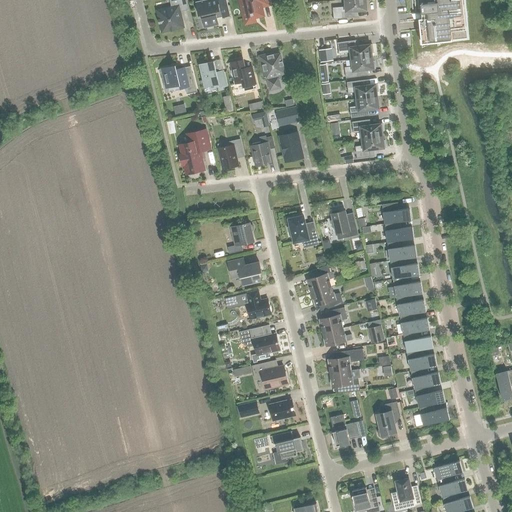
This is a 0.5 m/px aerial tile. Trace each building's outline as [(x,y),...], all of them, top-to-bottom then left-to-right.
[(179,11),(188,9),(186,0),(170,0),(172,8),(158,11),(160,19),(158,19),(159,24),(160,24),(162,33),(170,31),(171,32),(176,30),(175,28),(183,27),(179,11)] [(218,4),(217,0),(204,0),(195,2),(199,16),(202,15),(205,28),(219,25),(217,18),(222,16),(223,18),(230,16),(226,0),(219,0),(220,4),(218,4)] [(239,0),(246,24),(256,22),(255,18),(264,15),(262,7),(269,5),(268,0),(239,0)] [(366,10),(365,0),(345,0),(346,7),(333,8),(334,18),(333,19),(353,18),(353,17),(352,11),(366,10)] [(417,0),(418,9),(422,8),(423,18),(419,18),(420,21),(420,29),(422,44),(453,40),(468,39),(466,26),(463,0),(417,0)] [(350,59),(350,60),(372,57),(371,52),(373,52),(372,45),(356,47),(356,41),(356,40),(337,43),(338,43),(339,54),(351,52),(352,59),(350,59)] [(326,49),(319,50),(321,62),(328,61),(326,49)] [(284,73),(280,54),(279,54),(269,57),(269,55),(260,57),(265,77),(264,77),(265,78),(269,77),(270,85),(272,85),(273,85),(275,84),(276,83),(278,82),(278,80),(278,79),(283,78),(283,77),(282,74),(284,73)] [(373,62),(372,57),(350,60),(351,67),(345,67),(346,78),(360,76),(359,71),(375,68),(374,61),(373,62)] [(244,92),(257,89),(253,71),(246,72),(243,58),(237,60),(237,61),(226,64),(231,63),(232,70),(231,71),(232,77),(234,76),(235,84),(242,83),(244,92)] [(219,87),(227,86),(223,71),(216,73),(214,62),(200,65),(205,87),(218,84),(219,87)] [(165,78),(167,87),(179,84),(180,89),(187,88),(188,94),(187,94),(197,92),(193,73),(192,73),(193,74),(187,76),(185,68),(186,68),(185,67),(176,69),(176,66),(177,66),(177,65),(158,70),(158,71),(159,71),(161,79),(165,78)] [(320,65),(322,83),(328,82),(326,65),(320,65)] [(356,92),(357,99),(377,96),(376,92),(378,91),(378,84),(362,86),(361,80),(347,82),(348,93),(356,92)] [(329,84),(322,85),(323,95),(330,94),(329,84)] [(377,96),(357,99),(355,99),(356,106),(350,107),(351,118),(365,116),(365,110),(379,108),(377,96)] [(175,113),(185,112),(184,104),(173,106),(175,113)] [(280,125),(298,121),(295,108),(277,112),(280,125)] [(265,127),(269,126),(266,112),(253,115),(254,120),(263,118),(265,127)] [(362,139),(382,136),(382,131),(384,131),(383,124),(367,126),(366,120),(352,122),(354,133),(361,132),(362,139)] [(338,123),(331,124),(332,131),(339,130),(338,123)] [(188,173),(203,170),(199,151),(209,149),(205,130),(188,134),(190,143),(181,145),(183,155),(181,155),(183,164),(186,164),(188,173)] [(297,133),(281,137),(286,161),(302,157),(297,133)] [(260,143),(253,144),(253,146),(252,146),(256,165),(272,161),(269,150),(275,148),(272,136),(266,138),(266,136),(259,137),(260,143)] [(382,136),(362,139),(363,145),(355,147),(357,158),(356,158),(356,159),(371,157),(371,156),(370,150),(386,148),(385,141),(383,141),(382,136)] [(218,149),(223,169),(238,166),(236,158),(244,156),(240,140),(218,145),(219,148),(218,149)] [(411,220),(409,208),(399,210),(398,203),(382,205),(385,224),(398,222),(411,220)] [(338,240),(359,235),(355,220),(348,222),(345,210),(340,212),(339,209),(332,211),(332,214),(333,220),(331,221),(333,228),(335,227),(338,240)] [(304,247),(319,244),(315,230),(307,232),(303,216),(302,216),(301,215),(294,216),(294,218),(289,219),(291,227),(288,228),(290,235),(292,235),(294,243),(303,241),(304,247)] [(399,229),(398,222),(385,224),(387,242),(400,240),(414,239),(412,227),(399,229)] [(228,247),(229,254),(243,250),(241,244),(254,241),(252,231),(253,230),(254,228),(253,227),(252,225),(250,225),(250,223),(231,227),(236,245),(228,247)] [(401,247),(400,240),(387,242),(390,261),(403,259),(416,257),(414,245),(401,247)] [(323,256),(316,257),(318,264),(324,262),(323,256)] [(240,274),(243,285),(261,281),(259,273),(262,272),(259,262),(245,265),(244,258),(228,262),(231,276),(240,274)] [(393,279),(406,277),(419,275),(417,263),(404,265),(403,259),(390,261),(393,279)] [(357,270),(362,269),(365,268),(363,261),(360,261),(355,262),(357,270)] [(203,273),(207,272),(208,270),(207,265),(201,266),(200,266),(202,273),(203,273)] [(307,280),(312,293),(332,287),(329,279),(335,277),(333,272),(331,273),(328,265),(316,269),(319,276),(307,280)] [(407,284),(406,277),(393,279),(397,298),(409,295),(422,293),(420,281),(407,284)] [(343,303),(340,294),(334,294),(332,287),(312,293),(316,306),(327,302),(329,308),(343,303)] [(246,293),(225,298),(225,299),(227,299),(229,306),(236,304),(237,307),(239,307),(245,305),(247,305),(251,319),(272,314),(268,299),(260,301),(259,298),(260,298),(258,290),(246,293)] [(410,302),(409,295),(397,298),(400,316),(413,314),(426,311),(423,300),(410,302)] [(345,307),(342,308),(330,311),(331,317),(320,319),(323,332),(343,328),(341,320),(347,319),(345,307)] [(414,320),(413,314),(400,316),(403,334),(416,332),(429,329),(427,318),(414,320)] [(249,330),(241,332),(243,342),(249,346),(255,344),(257,355),(252,356),(253,361),(269,357),(268,353),(280,350),(276,333),(268,335),(265,333),(263,326),(249,330)] [(368,329),(372,343),(384,340),(381,326),(368,329)] [(352,334),(345,336),(343,328),(323,332),(326,346),(346,341),(353,340),(352,334)] [(417,338),(416,332),(403,334),(404,337),(407,353),(420,350),(433,347),(430,336),(417,338)] [(498,347),(490,349),(491,355),(500,353),(498,347)] [(330,373),(351,370),(350,362),(364,360),(363,349),(339,352),(340,358),(328,360),(330,373)] [(421,357),(420,350),(407,353),(411,371),(424,368),(437,365),(434,354),(421,357)] [(263,378),(265,388),(288,383),(287,378),(287,377),(286,372),(285,371),(284,366),(269,370),(268,362),(252,366),(255,379),(263,378)] [(251,373),(250,366),(233,370),(235,377),(251,373)] [(415,389),(428,386),(441,383),(438,372),(425,375),(424,368),(411,371),(415,389)] [(351,370),(330,373),(332,387),(344,385),(345,392),(360,391),(358,378),(361,377),(360,369),(351,370)] [(511,388),(511,383),(511,369),(496,374),(502,399),(511,396),(511,388)] [(429,393),(428,386),(415,389),(419,407),(432,404),(445,401),(442,390),(429,393)] [(396,388),(390,390),(392,399),(398,397),(396,388)] [(273,421),(296,416),(292,399),(269,404),(273,421)] [(242,417),(259,413),(256,401),(239,405),(242,417)] [(379,436),(383,438),(387,437),(389,434),(397,432),(393,417),(400,416),(400,417),(401,417),(397,402),(382,405),(384,413),(377,415),(377,414),(380,428),(378,431),(379,436)] [(432,404),(419,407),(424,426),(449,419),(446,408),(433,411),(432,404)] [(339,430),(332,432),(333,432),(336,446),(343,445),(343,446),(351,444),(351,443),(350,443),(349,437),(360,435),(357,422),(346,424),(344,414),(331,417),(333,428),(338,426),(339,430)] [(286,459),(291,458),(291,456),(295,455),(297,455),(296,452),(304,450),(301,440),(300,437),(298,438),(298,437),(293,439),(291,432),(292,432),(292,431),(271,436),(271,437),(271,436),(273,444),(276,443),(278,452),(273,453),(276,464),(286,462),(286,459)] [(434,468),(439,486),(451,482),(450,476),(463,472),(459,460),(434,468)] [(401,478),(401,480),(396,481),(399,493),(392,494),(393,497),(392,498),(393,503),(394,503),(396,510),(422,504),(419,490),(412,491),(408,476),(401,478)] [(451,482),(439,486),(444,504),(457,500),(455,493),(468,490),(464,478),(451,482)] [(357,507),(357,510),(366,508),(366,511),(376,511),(380,511),(377,497),(369,498),(366,487),(352,490),(354,497),(352,497),(354,508),(357,507)] [(457,500),(444,504),(446,511),(460,511),(473,507),(469,496),(457,500)] [(295,508),(295,509),(294,511),(318,511),(316,503),(304,506),(296,505),(295,508)]
